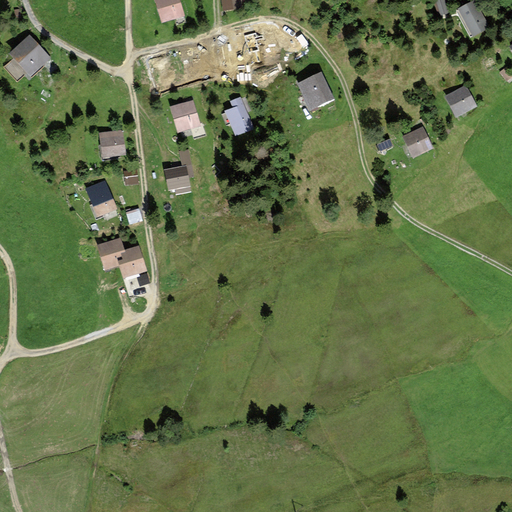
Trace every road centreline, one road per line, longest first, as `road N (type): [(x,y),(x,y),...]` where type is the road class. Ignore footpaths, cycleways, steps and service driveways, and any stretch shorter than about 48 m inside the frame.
road 1 (track): [(128,51),(284,19),(317,45),(344,83),(377,186),(419,225),(511,273)]
road 2 (track): [(130,75),(154,283),(149,314),(116,373),(86,511)]
road 3 (track): [(12,352),(58,348),(149,314)]
road 4 (track): [(26,0),(50,38),(130,75)]
road 5 (track): [(0,245),(13,304),(12,352),(0,362)]
